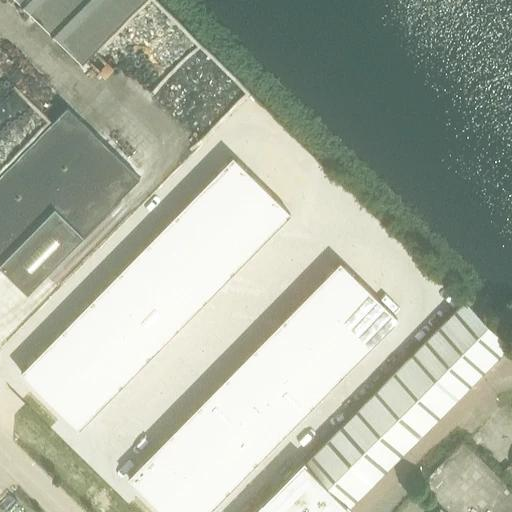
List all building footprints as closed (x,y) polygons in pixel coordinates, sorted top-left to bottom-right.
[(144,0),(18,0),(83,63),(144,0)] [(0,174),(0,267),(26,293),(139,177),(67,106),(0,174)] [(232,155),(20,371),(78,428),(290,213),(232,155)] [(339,261),(127,476),(163,511),(207,511),(397,318),(339,261)] [(469,303),(465,299),(294,475),(291,472),(251,511),(341,511),(508,342),(469,303)]
